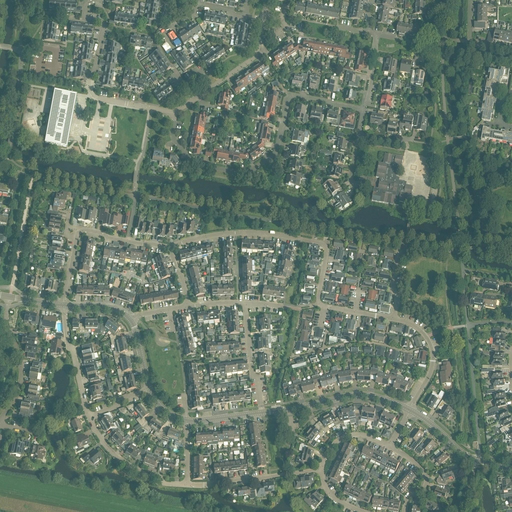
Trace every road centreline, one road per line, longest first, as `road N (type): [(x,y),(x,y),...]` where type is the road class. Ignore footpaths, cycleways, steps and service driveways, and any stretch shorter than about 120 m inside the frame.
road 1 (residential): [(318,304),(323,244),(237,233),(169,246)]
road 2 (tertiary): [(409,409),(363,397),(261,413)]
road 3 (residential): [(173,111),(173,140),(192,162),(245,173),(275,153)]
road 4 (residential): [(275,153),(289,94),(363,109)]
road 5 (residential): [(0,422),(16,397),(22,362),(7,321),(9,296)]
road 6 (residential): [(320,471),(187,485)]
road 7 (residential): [(187,485),(120,459),(87,415)]
road 8 (tertiary): [(511,471),(461,453),(409,409)]
road 9 (residential): [(409,409),(429,377),(431,347),(420,330),(391,318)]
